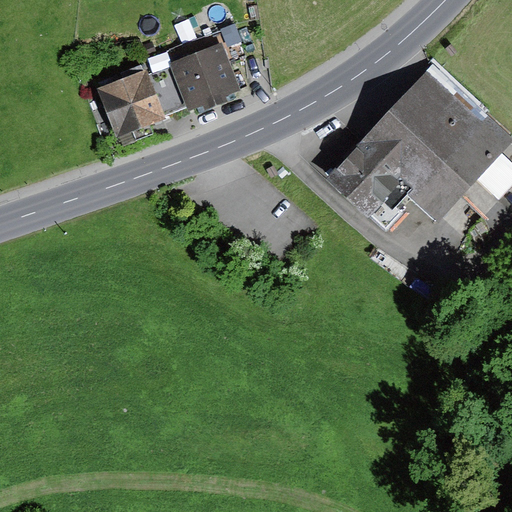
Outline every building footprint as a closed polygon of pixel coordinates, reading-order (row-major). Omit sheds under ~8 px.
[(235,25),(221,31),(228,49),(243,43),(235,25)] [(152,75),(171,67),(187,109),(190,112),(240,93),(222,46),(198,55),(193,41),(145,59),(152,75)] [(511,138),(431,65),(358,144),(411,192),(441,219),(476,181),(511,141),(511,138)] [(124,80),(98,90),(117,139),(166,121),(164,117),(148,75),(147,71),(143,72),(141,66),(122,73),(124,80)] [(171,67),(152,75),(148,75),(164,117),(187,109),(171,67)] [(358,144),(325,182),(367,219),(371,217),(388,231),(404,213),(398,207),(411,192),(358,144)] [(511,187),(511,164),(502,154),(476,181),(498,201),(511,187)] [(275,167),(268,171),(272,179),(279,175),(275,167)]
